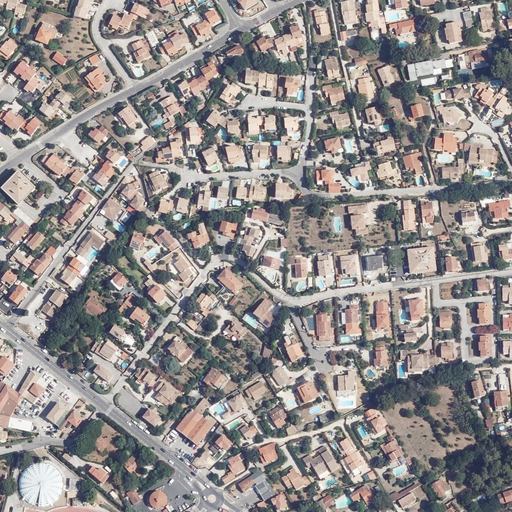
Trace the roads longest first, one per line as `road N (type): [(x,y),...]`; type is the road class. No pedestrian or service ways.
road 1 (residential): [(103,405),(219,256),(239,260),(287,300),(511,271)]
road 2 (residential): [(511,186),(309,193),(301,173),(313,52)]
road 3 (tertiary): [(242,30),(0,173)]
road 4 (primary): [(103,405),(0,323)]
road 5 (residential): [(0,451),(71,441),(103,405)]
